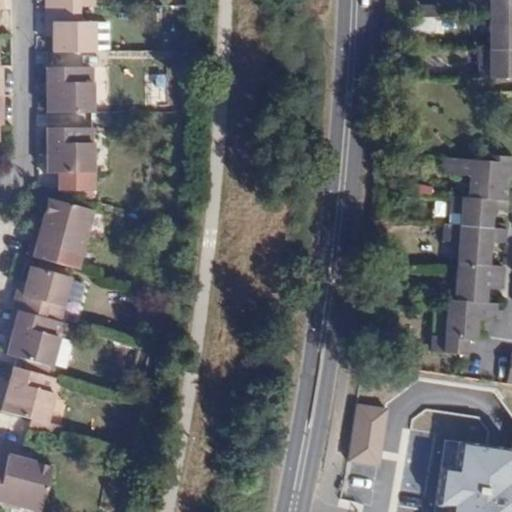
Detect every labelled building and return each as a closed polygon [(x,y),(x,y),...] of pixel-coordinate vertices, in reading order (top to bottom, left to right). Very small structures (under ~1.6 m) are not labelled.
[(511,11),(511,0),(487,0),(489,11),(511,11)] [(80,6),(46,7),(46,23),(54,23),(54,35),(53,52),(93,52),(93,22),(80,21),(80,6)] [(416,6),(416,17),(436,16),(436,6),(416,6)] [(489,49),(511,49),(511,11),(489,11),(489,16),(489,49)] [(54,23),(46,23),(46,28),(46,35),(54,35),(54,23)] [(488,66),(487,78),(511,78),(511,49),(489,49),(477,49),(477,66),(488,66)] [(477,66),(477,78),(487,78),(488,66),(477,66)] [(91,68),(46,68),(46,95),(46,113),(91,113),(91,68)] [(91,128),(46,129),(46,150),(46,171),(90,173),(91,128)] [(432,335),(430,352),(465,354),(466,339),(475,340),(477,319),(495,321),(497,304),(486,303),(488,288),(498,289),(502,289),(503,266),(490,265),(491,243),(505,244),(506,230),(492,228),(493,216),(494,211),(500,211),(508,211),(507,200),(499,200),(500,187),(507,188),(506,180),(510,180),(511,157),(488,155),(487,161),(444,158),(443,174),(468,176),(466,197),(449,196),(448,215),(461,215),(460,226),(448,225),(442,225),(442,241),(457,242),(453,301),(447,301),(444,336),(432,335)] [(41,227),(36,225),(28,256),(59,264),(63,248),(80,252),(92,210),(50,198),(44,214),(41,227)] [(44,214),(38,213),(37,219),(36,225),(41,227),(44,214)] [(448,215),(448,225),(460,226),(461,215),(448,215)] [(32,267),(28,281),(24,295),(20,311),(58,321),(70,277),(32,267)] [(28,281),(22,279),(20,286),(18,294),(24,295),(28,281)] [(20,311),(14,309),(10,322),(7,335),(12,336),(20,311)] [(60,335),(63,323),(58,321),(20,311),(12,336),(8,353),(28,359),(51,366),(53,361),(67,365),(73,338),(60,335)] [(51,366),(28,359),(26,365),(49,371),(51,366)] [(46,423),(58,379),(14,366),(8,386),(1,411),(46,423)] [(511,511),(511,446),(464,441),(460,466),(445,464),(437,511),(511,511)] [(23,459),(25,453),(14,451),(0,446),(0,498),(40,509),(51,466),(33,461),(23,459)]
